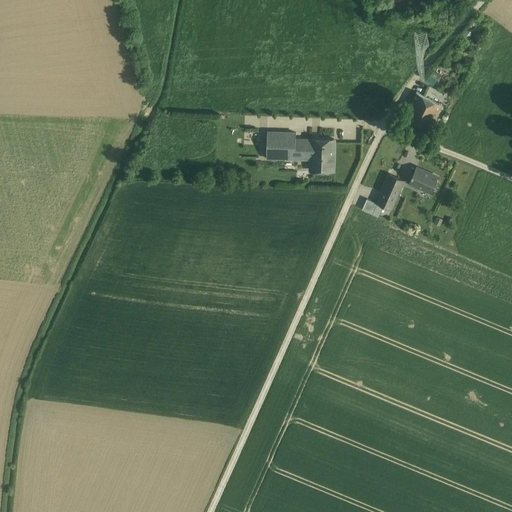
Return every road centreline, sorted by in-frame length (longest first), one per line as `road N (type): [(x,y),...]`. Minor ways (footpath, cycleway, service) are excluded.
road 1 (residential): [(212,511),(383,124)]
road 2 (residential): [(383,124),(480,0)]
road 3 (unclassified): [(511,178),(383,124)]
